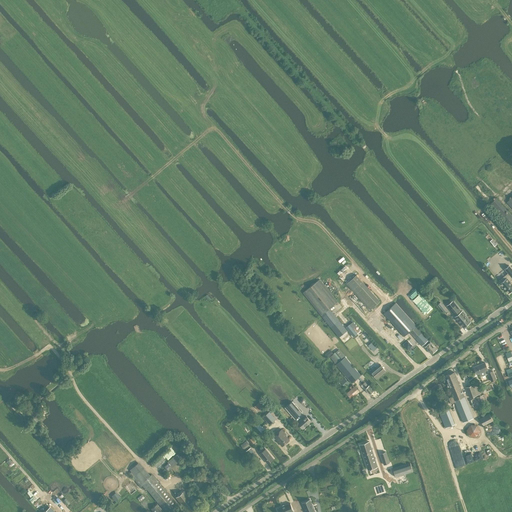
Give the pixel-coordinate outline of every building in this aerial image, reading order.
[(511,215),(509,212),(502,218),(511,229),(511,215)] [(501,279),(499,281),(499,282),(500,283),(501,283),(501,284),(500,284),(502,288),(503,287),(504,287),(508,293),(509,293),(511,289),(511,284),(511,283),(510,281),(511,279),(511,269),(509,265),(505,269),(507,271),(508,273),(501,279)] [(347,283),(370,309),(380,301),(357,274),(347,283)] [(303,292),(321,315),(338,336),(350,350),(358,344),(330,308),(338,302),(320,279),(303,292)] [(453,301),(447,306),(456,317),(455,317),(463,327),(470,322),(464,315),(465,315),(462,311),(462,312),(453,301)] [(438,304),(444,313),(447,310),(440,302),(438,304)] [(422,345),(425,343),(427,345),(425,347),(431,354),(437,349),(431,342),(428,339),(429,339),(426,336),(416,326),(408,316),(396,303),(384,313),(404,336),(409,332),(413,336),(422,345)] [(353,322),(346,327),(353,336),(357,333),(353,328),(356,325),(353,322)] [(339,349),(336,352),(342,359),(345,357),(339,349)] [(332,355),(330,356),(336,364),(339,362),(333,354),(332,355)] [(339,362),(336,364),(351,383),(359,376),(359,377),(361,375),(345,356),(345,357),(342,359),(341,360),(340,361),(339,362)] [(477,374),(479,373),(480,375),(482,376),(485,375),(486,373),(485,371),(488,370),(485,362),(474,367),(477,374)] [(381,364),(371,372),(376,378),(386,371),(381,364)] [(496,379),(493,370),(487,373),(491,381),(496,379)] [(445,376),(453,396),(449,398),(451,403),(455,402),(463,422),(473,418),(455,372),(445,376)] [(345,387),(347,385),(349,383),(345,378),(340,381),(345,387)] [(362,384),(366,388),(365,389),(370,394),(374,391),(372,389),(367,384),(365,382),(362,384)] [(477,383),(466,387),(470,397),(481,393),(477,383)] [(355,386),(350,390),(346,393),(351,398),(359,391),(355,386)] [(484,394),(482,395),(471,399),(473,406),(487,401),(484,394)] [(296,403),(287,411),(294,419),(303,412),(296,403)] [(30,410),(25,415),(34,424),(39,419),(39,418),(44,413),(38,407),(33,412),(30,410)] [(449,409),(439,413),(445,427),(455,424),(449,409)] [(270,425),(276,419),(269,412),(263,417),(270,425)] [(490,414),(480,419),(483,425),(493,420),(490,414)] [(298,423),(302,429),(311,421),(306,416),(298,423)] [(257,420),(253,424),(258,429),(262,426),(257,420)] [(477,425),(471,424),(467,430),(469,436),(476,436),(480,431),(477,425)] [(284,434),(285,433),(281,429),(274,436),(282,446),(289,440),(284,434)] [(241,445),(244,449),(249,445),(246,441),(241,445)] [(360,444),(367,469),(378,466),(370,441),(360,444)] [(251,447),(247,450),(253,459),(257,456),(251,447)] [(268,463),(274,458),(266,449),(260,454),(268,463)] [(386,452),(380,453),(384,464),(389,462),(386,452)] [(177,454),(173,457),(177,462),(181,459),(182,458),(178,453),(177,454)] [(172,458),(169,461),(173,466),(177,462),(173,457),(172,458)] [(396,477),(408,473),(413,471),(410,463),(393,468),(396,477)] [(131,471),(129,473),(140,487),(143,485),(143,486),(146,490),(147,489),(165,511),(175,504),(151,475),(150,476),(141,483),(131,471)] [(170,485),(171,491),(176,494),(182,490),(181,484),(176,482),(170,485)] [(386,492),(383,484),(374,487),(376,495),(386,492)] [(183,491),(182,492),(182,491),(176,495),(177,496),(176,497),(187,511),(197,511),(199,511),(183,491)] [(115,493),(111,496),(116,502),(119,499),(115,493)] [(109,499),(105,502),(110,508),(114,505),(109,499)] [(315,511),(310,499),(302,503),(306,511),(315,511)] [(290,503),(277,509),(278,511),(290,511),(294,511),(290,503)]
